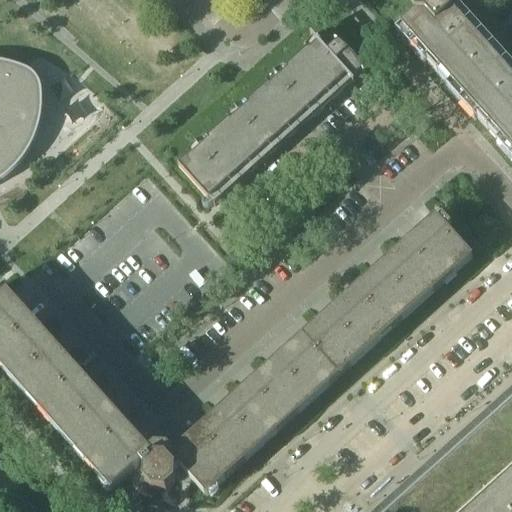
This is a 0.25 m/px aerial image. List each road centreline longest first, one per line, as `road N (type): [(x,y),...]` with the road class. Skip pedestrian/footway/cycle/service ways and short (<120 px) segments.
road 1 (residential): [(43,277),(150,396),(170,404),(447,159),(478,160),(511,197)]
road 2 (residential): [(511,281),(311,462),(306,486)]
road 3 (residential): [(340,496),(511,336)]
